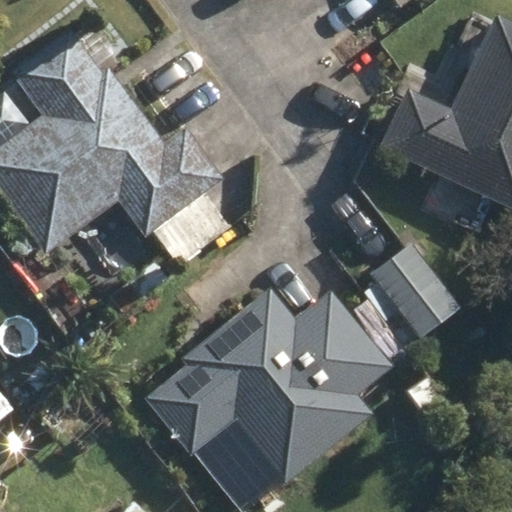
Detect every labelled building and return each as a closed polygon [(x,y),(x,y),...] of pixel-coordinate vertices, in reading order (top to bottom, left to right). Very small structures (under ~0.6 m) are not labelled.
[(391,0),(400,12),(416,0),(391,0)] [(380,150),(511,212),(511,26),(496,19),(453,112),(408,92),(380,150)] [(152,235),(178,271),(231,232),(204,196),(223,182),(187,132),(166,148),(108,69),(102,75),(90,60),(110,45),(100,33),(87,32),(78,39),(74,33),(15,76),(46,120),(0,154),(0,198),(45,259),(121,202),(147,238),(152,235)] [(236,426),(285,489),(374,420),(357,399),(410,358),(404,351),(458,309),(410,249),(371,279),(378,288),(364,298),(371,307),(352,322),(332,296),(294,325),(269,295),(185,362),(189,368),(145,401),(193,461),(236,426)] [(110,300),(123,316),(167,281),(155,265),(110,300)]
